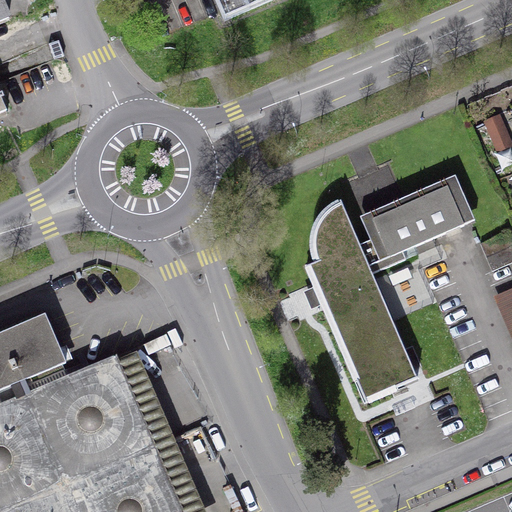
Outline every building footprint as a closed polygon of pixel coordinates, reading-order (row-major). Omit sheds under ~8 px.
[(0,0),(0,21),(9,18),(0,0)] [(215,0),(227,25),(282,0),(215,0)] [(511,147),(511,143),(499,116),(483,123),(497,154),(511,147)] [(403,255),(476,225),(458,180),(360,219),(370,242),(359,247),(341,205),(326,214),(317,223),(312,237),(311,251),(315,268),(307,271),(364,402),(414,381),(371,276),(406,262),(403,255)] [(511,234),(511,232),(481,244),(492,272),(511,264),(511,234)] [(511,293),(492,302),(511,347),(511,293)] [(69,379),(42,320),(0,338),(0,511),(182,511),(115,359),(69,379)]
